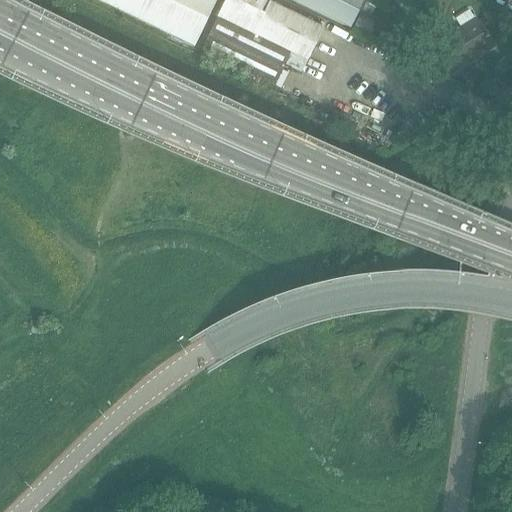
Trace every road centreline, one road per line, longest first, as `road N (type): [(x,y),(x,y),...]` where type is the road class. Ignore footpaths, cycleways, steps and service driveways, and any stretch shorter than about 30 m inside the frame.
road 1 (unclassified): [(24,511),(150,392),(253,325),(362,294),(419,291),(511,303)]
road 2 (primary): [(511,255),(217,139),(0,33)]
road 3 (tertiary): [(454,511),(485,294),(511,211)]
